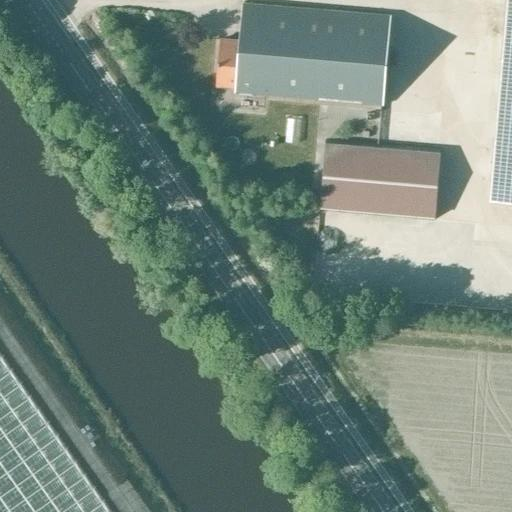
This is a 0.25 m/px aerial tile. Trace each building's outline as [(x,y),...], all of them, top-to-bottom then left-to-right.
[(511,0),(506,0),(489,199),(511,201),(511,0)] [(240,92),(386,103),(394,16),(248,2),(244,43),(223,41),(219,85),(241,85),(240,92)] [(394,145),(431,148),(435,114),(398,111),(394,145)] [(276,115),(276,137),(286,138),(287,115),(276,115)] [(320,206),(436,214),(440,151),(326,142),(320,206)] [(112,511),(0,351),(0,511),(112,511)]
